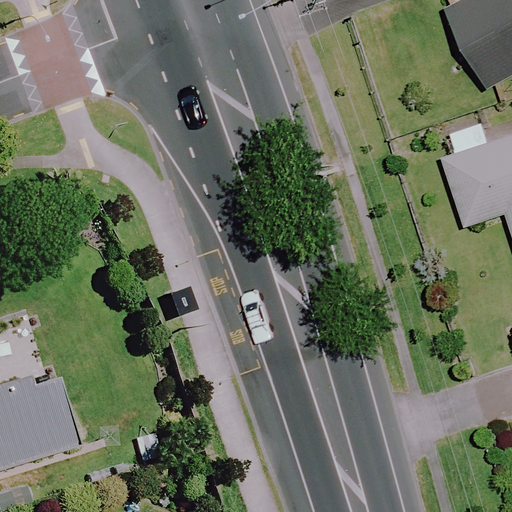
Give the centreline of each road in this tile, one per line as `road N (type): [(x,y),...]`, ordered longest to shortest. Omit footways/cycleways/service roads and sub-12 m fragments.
road 1 (secondary): [(361,511),(197,9)]
road 2 (residential): [(197,9),(0,83)]
